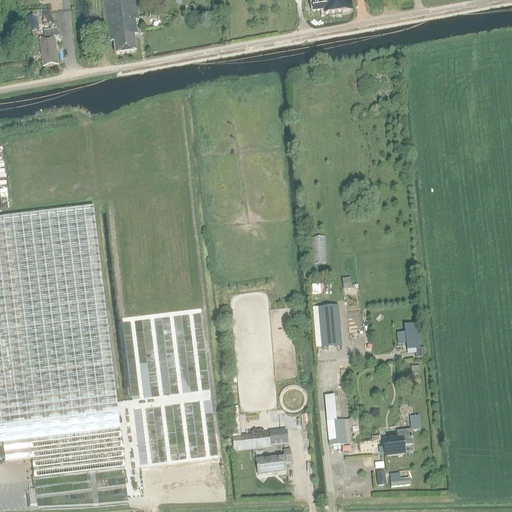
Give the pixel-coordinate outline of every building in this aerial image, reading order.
[(100,0),(106,44),(113,43),(115,56),(136,53),(134,36),(137,36),(136,26),(137,26),(137,22),(138,22),(135,0),(100,0)] [(350,0),(315,0),(316,3),(310,3),(311,13),(323,11),(324,15),(352,11),(350,0)] [(54,38),(53,33),(58,33),(49,15),(49,10),(36,12),(38,28),(50,26),(51,33),(40,35),(40,39),(39,39),(42,65),(45,65),(46,67),(55,66),(55,63),(57,63),(54,38)] [(151,13),(149,20),(158,22),(160,15),(151,13)] [(28,33),(38,32),(36,16),(26,18),(28,33)] [(0,460),(5,460),(5,463),(32,460),(34,480),(124,470),(119,431),(93,208),(2,218),(0,218),(0,460)] [(325,236),(314,237),(316,262),(327,262),(325,236)] [(350,279),(342,279),(343,288),(343,290),(351,290),(350,279)] [(324,293),(323,284),(313,284),(313,294),(324,293)] [(338,307),(318,308),(321,349),(341,347),(338,307)] [(416,325),(404,326),(407,351),(419,349),(416,325)] [(326,417),(335,416),(334,407),(326,408),(326,417)] [(419,417),(409,418),(411,431),(421,430),(419,417)] [(329,447),(343,445),(341,421),(327,423),(329,447)] [(233,452),(285,445),(283,431),(231,438),(233,452)] [(397,439),(382,441),(383,448),(384,455),(384,457),(404,454),(403,447),(412,446),(410,431),(396,432),(397,439)] [(285,464),(291,463),(289,451),(283,452),(284,457),(256,461),(258,476),(286,473),(285,464)] [(378,473),(379,486),(385,486),(384,462),(375,462),(375,473),(378,473)] [(399,475),(390,476),(391,488),(409,486),(409,479),(400,480),(399,475)]
